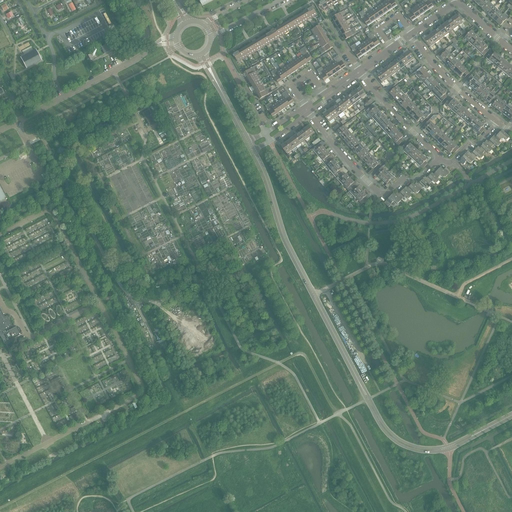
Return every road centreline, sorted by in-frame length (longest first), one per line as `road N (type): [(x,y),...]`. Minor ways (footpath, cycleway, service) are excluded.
road 1 (unknown): [(149,0),(169,57),(207,81),(204,108),(281,259),(271,274),(395,503),(408,511)]
road 2 (track): [(386,511),(301,352),(0,508)]
road 3 (unclassified): [(398,440),(381,424),(286,244),(253,151)]
road 4 (unknown): [(140,511),(213,479),(211,452),(275,443),(319,420)]
road 5 (unclassified): [(0,130),(159,42)]
road 6 (residential): [(309,112),(382,195),(441,159)]
road 7 (residential): [(411,33),(456,88),(498,122)]
road 8 (residential): [(441,159),(358,72)]
